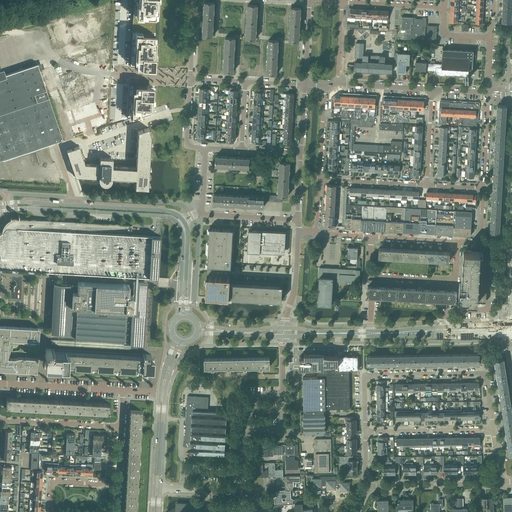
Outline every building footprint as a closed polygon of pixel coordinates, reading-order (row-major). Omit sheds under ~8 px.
[(132,30),(130,66),(146,67),(147,67),(148,67),(154,67),(155,57),(155,56),(155,51),(156,31),(157,18),(157,0),(133,0),(133,17),(132,30)] [(204,13),(204,19),(214,19),(214,13),(215,13),(215,9),(214,9),(215,2),(205,2),(205,8),(204,8),(204,9),(205,9),(204,12),(203,12),(203,13),(204,13)] [(247,15),(247,21),(257,22),(257,15),(258,15),(258,12),(257,12),(258,5),(248,5),(248,11),(247,11),(248,11),(247,15)] [(511,6),(503,5),(502,21),(511,22),(511,6)] [(291,18),(290,24),(300,24),(300,18),(301,18),(301,15),(301,8),(291,7),(291,13),(290,13),(290,14),(291,14),(291,17),(290,17),(290,18),(291,18)] [(356,9),(351,9),(350,12),(348,12),(347,17),(356,18),(356,9)] [(401,29),(401,30),(405,30),(405,32),(404,32),(404,38),(407,39),(421,40),(421,37),(425,37),(425,34),(426,26),(426,25),(426,21),(426,18),(423,18),(423,19),(416,18),(415,18),(415,20),(414,20),(413,19),(414,17),(412,17),(402,16),(401,29)] [(214,19),(204,19),(204,24),(203,24),(203,25),(203,29),(203,28),(203,29),(203,36),(213,36),(213,29),(214,29),(214,26),(213,26),(214,19)] [(257,22),(247,21),(247,27),(246,27),(246,28),(247,28),(246,31),(245,31),(245,32),(246,32),(246,38),(256,39),(256,32),(257,32),(257,29),(256,29),(257,22)] [(300,24),(290,24),(290,30),(289,30),(289,31),(290,31),(290,34),(289,34),(289,35),(290,35),(289,41),(299,41),(300,34),(300,31),(300,24)] [(427,43),(436,43),(437,26),(428,25),(427,43)] [(225,48),(224,54),(234,54),(235,47),(236,44),(235,44),(235,37),(225,37),(225,43),(224,43),(224,44),(225,44),(225,47),(224,47),(224,48),(225,48)] [(268,50),(268,56),(278,57),(278,50),(279,50),(279,47),(278,47),(279,40),(269,39),(268,45),(267,45),(267,46),(268,46),(268,49),(267,49),(267,50),(268,50)] [(355,62),(354,70),(362,70),(362,71),(371,71),(375,72),(384,72),(384,71),(392,72),(392,64),(393,54),(363,52),(364,47),(364,46),(364,43),(356,43),(355,62)] [(436,71),(435,75),(465,77),(465,79),(468,79),(469,70),(472,70),(473,57),(476,57),(475,57),(475,55),(476,55),(473,54),(473,50),(473,51),(443,49),(442,64),(426,63),(426,62),(416,61),(415,70),(426,71),(426,69),(428,69),(428,71),(436,71)] [(396,53),(395,62),(397,62),(397,73),(406,73),(406,64),(406,63),(408,63),(409,53),(396,53)] [(234,54),(224,54),(224,59),(223,59),(223,60),(224,60),(224,64),(223,64),(224,64),(223,71),(233,71),(234,64),(235,61),(234,61),(234,54)] [(278,57),(268,56),(267,62),(266,62),(266,63),(267,63),(267,66),(266,66),(266,67),(267,67),(267,73),(277,74),(277,67),(278,67),(278,64),(277,64),(278,57)] [(0,113),(3,113),(12,138),(57,122),(56,119),(47,93),(40,70),(38,64),(3,75),(2,72),(0,73),(0,113)] [(129,84),(127,118),(152,109),(153,102),(153,97),(153,86),(147,86),(146,85),(129,84)] [(229,87),(228,96),(237,97),(238,93),(238,94),(239,91),(238,91),(238,90),(234,90),(235,88),(229,87)] [(254,91),(254,98),(263,98),(263,96),(262,96),(262,92),(263,92),(264,89),(256,89),(255,91),(254,91)] [(341,117),(342,96),(341,97),(339,97),(339,96),(339,95),(339,96),(335,95),(335,98),(333,98),(331,100),(332,101),(332,102),(332,103),(332,104),(332,105),(332,106),(331,106),(331,107),(332,107),(331,116),(341,117)] [(351,125),(355,126),(374,127),(374,117),(376,117),(377,101),(375,101),(376,98),(375,97),(375,98),(371,97),(371,98),(371,99),(369,99),(369,97),(367,120),(361,120),(351,119),(351,125)] [(361,118),(361,120),(367,120),(369,97),(368,97),(364,97),(364,98),(362,98),(362,97),(361,118)] [(389,121),(389,120),(390,100),(390,98),(383,98),(383,101),(381,101),(380,120),(389,121)] [(404,99),(403,101),(402,123),(402,122),(409,122),(410,100),(404,99)] [(417,100),(410,100),(409,122),(416,122),(416,117),(417,109),(417,100)] [(446,121),(447,115),(447,108),(449,108),(449,102),(440,101),(439,124),(444,124),(444,121),(446,121)] [(447,115),(452,115),(453,109),(459,109),(459,102),(449,102),(449,108),(447,108),(447,115)] [(452,124),(464,125),(464,109),(468,109),(469,103),(459,102),(459,109),(453,109),(452,115),(452,124)] [(464,109),(464,125),(477,126),(478,103),(469,103),(468,109),(464,109)] [(497,105),(496,121),(505,122),(506,105),(497,105)] [(3,113),(0,113),(0,159),(63,139),(57,122),(12,138),(3,113)] [(496,121),(496,137),(504,137),(505,122),(496,121)] [(79,146),(66,150),(75,176),(78,176),(98,178),(98,176),(99,176),(98,178),(99,179),(99,180),(99,181),(100,182),(100,183),(101,183),(102,184),(103,184),(104,185),(105,185),(106,185),(107,185),(107,184),(108,184),(109,184),(110,183),(111,182),(111,181),(112,180),(112,179),(112,177),(113,177),(113,178),(127,179),(135,180),(135,188),(148,188),(150,160),(150,158),(150,149),(151,136),(148,127),(138,131),(136,166),(133,166),(133,162),(113,161),(113,158),(106,157),(100,157),(99,164),(85,163),(79,146)] [(459,127),(459,134),(462,134),(466,135),(476,135),(477,129),(476,129),(476,128),(470,127),(470,129),(469,128),(469,132),(462,132),(462,127),(459,127)] [(196,137),(197,138),(198,138),(198,141),(206,141),(206,138),(205,138),(205,134),(208,135),(209,132),(197,132),(197,133),(196,133),(196,137)] [(235,134),(226,133),(226,136),(228,136),(227,139),(226,139),(226,142),(234,143),(234,140),(235,140),(235,134)] [(496,137),(495,153),(504,153),(504,137),(496,137)] [(391,146),(390,152),(402,153),(402,142),(391,141),(391,146)] [(495,153),(494,169),(503,169),(504,153),(495,153)] [(225,166),(232,167),(233,157),(227,157),(227,156),(226,156),(223,156),(223,155),(222,155),(222,156),(216,156),(215,166),(222,166),(222,167),(225,167),(225,166)] [(233,157),(232,167),(239,167),(239,168),(242,168),(242,167),(249,168),(250,158),(244,157),(243,157),(239,157),(239,156),(238,157),(233,157)] [(348,167),(348,170),(351,170),(354,170),(354,171),(356,171),(357,170),(358,163),(358,160),(358,159),(350,158),(349,158),(349,164),(348,167)] [(279,173),(279,178),(289,179),(289,172),(290,172),(290,169),(290,162),(280,162),(280,168),(279,168),(280,168),(279,172),(279,173)] [(328,163),(328,169),(331,169),(331,172),(336,172),(336,166),(338,167),(338,163),(328,163)] [(494,169),(493,185),(502,185),(503,169),(494,169)] [(278,189),(278,195),(280,195),(283,195),(283,196),(288,196),(288,189),(289,189),(289,186),(289,179),(279,178),(279,184),(278,184),(278,185),(279,185),(278,188),(278,189)] [(325,224),(325,225),(330,225),(330,228),(335,228),(335,225),(334,225),(334,222),(334,220),(334,215),(335,210),(335,208),(335,205),(335,202),(335,200),(335,195),(336,195),(335,195),(336,190),(336,188),(336,185),(327,184),(327,185),(327,190),(327,191),(327,194),(326,194),(326,195),(327,195),(326,198),(326,199),(326,204),(326,205),(326,210),(326,211),(325,214),(325,215),(325,218),(325,219),(325,224)] [(493,185),(492,201),(501,201),(502,185),(493,185)] [(223,204),(230,205),(231,195),(225,194),(225,193),(224,193),(224,194),(220,194),(221,193),(220,193),(220,194),(214,194),(213,204),(220,204),(220,205),(223,205),(223,204)] [(240,205),(247,206),(248,196),(242,195),(242,194),(241,194),(241,195),(237,195),(237,194),(236,194),(236,195),(231,195),(230,205),(237,205),(240,206),(240,205)] [(473,194),(467,194),(467,201),(472,201),(472,202),(476,202),(476,195),(473,195),(473,194)] [(248,196),(247,206),(253,206),(257,207),(257,206),(264,206),(264,200),(264,196),(258,196),(258,195),(257,195),(257,196),(254,196),(254,195),(253,195),(253,196),(248,196)] [(492,201),(491,217),(500,217),(501,201),(492,201)] [(345,219),(345,222),(345,226),(345,228),(360,229),(362,205),(346,204),(346,206),(346,209),(345,212),(345,216),(345,219)] [(362,205),(360,229),(373,230),(375,206),(362,205)] [(385,229),(387,206),(375,206),(373,230),(378,230),(385,231),(385,229)] [(385,229),(385,231),(388,231),(397,231),(397,221),(391,221),(391,212),(402,212),(401,217),(404,217),(405,208),(405,207),(387,206),(385,229)] [(403,232),(411,232),(413,208),(405,208),(404,217),(404,222),(403,232)] [(411,232),(419,233),(421,209),(413,208),(411,232)] [(419,233),(426,233),(427,209),(421,209),(419,233)] [(427,209),(426,233),(435,234),(436,218),(436,209),(427,209)] [(453,219),(452,235),(471,236),(471,229),(472,211),(454,210),(453,219)] [(500,217),(491,217),(490,233),(499,233),(500,217)] [(436,218),(435,234),(440,234),(446,234),(447,219),(436,218)] [(0,233),(0,268),(48,271),(157,277),(160,236),(70,231),(58,230),(13,228),(8,227),(6,227),(5,229),(4,230),(2,232),(0,233)] [(233,229),(210,228),(206,296),(282,301),(283,284),(230,281),(230,277),(227,277),(228,267),(231,267),(233,229)] [(264,230),(261,230),(259,230),(249,230),(248,230),(248,246),(247,251),(260,252),(280,253),(285,253),(285,251),(285,249),(285,242),(286,232),(264,230)] [(348,257),(348,258),(357,258),(358,247),(349,247),(348,257)] [(378,257),(396,258),(397,249),(379,248),(378,257)] [(396,258),(414,259),(414,250),(397,249),(396,258)] [(414,259),(431,260),(432,251),(414,250),(414,259)] [(459,291),(459,294),(460,294),(462,294),(461,298),(466,298),(468,299),(468,301),(470,301),(473,301),(476,301),(486,302),(489,253),(489,252),(483,251),(471,251),(467,250),(465,250),(464,250),(462,283),(459,283),(459,284),(459,285),(459,288),(459,291)] [(432,251),(431,260),(445,261),(449,261),(449,259),(450,259),(450,258),(450,252),(432,251)] [(318,304),(331,305),(331,301),(335,301),(335,302),(339,302),(339,298),(336,298),(336,281),(338,282),(359,283),(360,269),(357,269),(357,266),(347,265),(347,268),(319,267),(319,277),(318,304)] [(372,297),(375,297),(376,280),(368,279),(368,285),(367,297),(368,297),(368,298),(372,298),(372,297)] [(77,285),(54,284),(54,290),(54,296),(53,296),(54,296),(53,302),(53,308),(53,314),(52,314),(53,314),(52,320),(52,326),(52,332),(51,332),(70,333),(71,309),(77,309),(75,339),(130,343),(130,344),(144,345),(147,281),(134,280),(133,288),(128,288),(129,283),(78,281),(77,285)] [(378,298),(382,298),(383,280),(376,280),(375,297),(378,297),(378,298)] [(387,298),(390,298),(391,281),(383,280),(382,298),(386,299),(387,298)] [(392,299),(397,299),(398,281),(391,281),(390,298),(393,298),(392,299)] [(401,299),(404,299),(405,282),(398,281),(397,299),(401,299)] [(407,300),(412,300),(413,282),(405,282),(404,299),(407,299),(407,300)] [(413,282),(412,300),(416,300),(416,301),(416,300),(419,301),(419,300),(420,282),(413,282)] [(422,301),(427,301),(428,283),(420,282),(419,300),(422,300),(422,301)] [(435,283),(428,283),(427,301),(427,300),(434,301),(435,283)] [(437,302),(441,302),(442,284),(435,283),(434,301),(437,301),(437,302)] [(446,301),(449,301),(450,284),(442,284),(441,302),(446,302),(446,301)] [(450,284),(449,301),(452,302),(456,303),(456,302),(457,291),(457,285),(450,284)] [(39,341),(39,335),(39,327),(0,325),(0,369),(2,369),(6,369),(14,370),(18,370),(23,370),(30,371),(36,371),(37,371),(37,362),(38,357),(39,341)] [(54,349),(46,348),(45,365),(146,371),(150,372),(150,371),(152,372),(153,360),(151,360),(151,355),(143,354),(54,349)] [(431,354),(415,355),(415,364),(431,363),(431,354)] [(447,354),(431,354),(431,363),(447,363),(447,354)] [(463,354),(447,354),(447,363),(463,363),(463,354)] [(479,354),(463,354),(463,363),(479,363),(479,354)] [(383,364),(383,355),(367,355),(367,364),(383,364)] [(399,355),(383,355),(383,364),(399,364),(399,355)] [(415,355),(399,355),(399,364),(415,364),(415,355)] [(318,370),(319,370),(339,370),(338,356),(299,356),(299,368),(319,368),(319,370),(318,370)] [(358,356),(338,356),(339,370),(349,370),(358,369),(358,356)] [(253,357),(237,358),(237,367),(244,367),(244,368),(247,368),(247,367),(254,367),(253,357)] [(270,357),(253,357),(254,367),(260,367),(260,368),(263,368),(263,367),(270,367),(270,357)] [(221,367),(221,358),(205,358),(205,368),(212,368),(212,369),(215,369),(215,368),(221,367)] [(237,358),(221,358),(221,367),(228,367),(228,369),(231,369),(231,367),(237,367),(237,358)] [(495,360),(497,376),(506,375),(504,359),(495,360)] [(303,413),(301,413),(301,431),(305,431),(306,435),(323,434),(325,431),(326,431),(326,414),(327,414),(327,408),(340,408),(340,411),(343,411),(343,408),(350,408),(349,370),(339,370),(319,370),(319,377),(303,377),(303,378),(304,409),(303,409),(303,413)] [(497,376),(500,392),(508,390),(506,375),(497,376)] [(377,384),(377,390),(384,390),(390,390),(393,390),(393,384),(390,384),(390,387),(384,387),(384,384),(385,384),(385,380),(378,381),(378,384),(377,384)] [(500,392),(502,407),(511,406),(508,390),(500,392)] [(199,454),(224,455),(227,412),(208,411),(208,409),(208,405),(209,397),(187,396),(187,402),(184,446),(191,447),(190,453),(199,454)] [(6,408),(21,409),(22,398),(7,398),(6,408)] [(21,409),(36,410),(36,399),(22,398),(21,409)] [(36,410),(50,410),(51,400),(36,399),(36,410)] [(50,410),(65,411),(66,401),(51,400),(50,410)] [(65,411),(80,412),(81,402),(66,401),(65,411)] [(80,412),(95,413),(95,403),(81,402),(80,412)] [(95,403),(95,413),(110,414),(110,403),(95,403)] [(502,407),(504,423),(511,422),(511,413),(511,406),(502,407)] [(130,419),(130,424),(141,425),(142,410),(131,410),(130,415),(129,415),(129,419),(130,419)] [(345,423),(346,426),(356,426),(356,420),(354,420),(354,417),(345,417),(345,420),(347,420),(347,423),(345,423)] [(129,433),(129,438),(140,439),(141,425),(130,424),(129,429),(128,433),(129,433)] [(346,433),(346,436),(354,436),(354,433),(356,433),(356,426),(346,426),(346,429),(347,429),(347,432),(346,433)] [(346,442),(346,445),(357,445),(357,438),(354,438),(354,436),(346,436),(346,439),(347,439),(347,442),(346,442)] [(378,441),(378,447),(387,447),(387,444),(385,444),(385,441),(387,441),(387,437),(379,437),(379,441),(378,441)] [(129,447),(128,452),(139,453),(140,439),(129,438),(129,443),(128,443),(128,447),(129,447)] [(314,464),(314,472),(332,472),(331,438),(315,439),(315,444),(313,444),(313,447),(315,447),(315,448),(314,448),(314,452),(315,452),(314,453),(314,458),(312,458),(312,457),(305,457),(305,465),(312,465),(312,464),(314,464)] [(294,456),(298,455),(298,444),(294,444),(294,445),(286,445),(286,444),(282,444),(282,445),(281,445),(273,445),(273,446),(261,446),(261,456),(274,456),(274,454),(282,454),(282,460),(286,460),(286,469),(298,469),(298,460),(295,460),(295,456),(294,456)] [(346,454),(344,455),(344,456),(353,456),(353,454),(354,454),(354,451),(357,451),(357,445),(346,445),(346,448),(347,448),(347,451),(346,451),(346,454)] [(128,461),(127,466),(139,467),(139,453),(128,452),(128,457),(127,457),(127,461),(128,461)] [(344,456),(339,456),(340,464),(348,463),(348,468),(347,468),(347,474),(353,474),(353,473),(357,472),(357,462),(356,462),(356,461),(358,461),(358,460),(353,460),(353,456),(344,456)] [(46,471),(52,471),(53,463),(45,462),(44,468),(47,468),(46,471)] [(269,470),(266,470),(266,471),(263,471),(262,462),(255,463),(255,475),(262,475),(262,476),(269,476),(269,470)] [(269,462),(269,470),(269,476),(283,476),(283,469),(278,469),(278,470),(275,470),(275,462),(269,462)] [(127,475),(127,480),(138,481),(139,467),(127,466),(127,471),(126,475),(127,475)] [(313,474),(307,474),(307,483),(312,483),(313,488),(322,487),(322,485),(327,485),(327,489),(336,489),(336,487),(341,487),(341,491),(350,491),(349,482),(341,482),(341,478),(335,478),(335,476),(319,476),(319,478),(313,479),(313,474)] [(285,476),(285,490),(290,490),(293,490),(293,486),(294,486),(294,481),(296,481),(296,482),(300,482),(300,476),(285,476)] [(126,489),(126,494),(137,495),(138,481),(127,480),(126,485),(126,488),(126,489)] [(273,505),(295,503),(294,499),(293,499),(290,499),(290,490),(285,490),(276,491),(277,497),(276,497),(276,500),(275,500),(276,505),(273,505)] [(125,503),(125,508),(136,509),(137,495),(126,494),(126,499),(125,499),(125,503)] [(294,499),(295,503),(295,511),(313,511),(312,508),(303,509),(302,498),(294,499)] [(430,507),(428,507),(428,508),(428,511),(430,511),(439,511),(440,507),(443,507),(443,498),(438,499),(439,503),(431,503),(430,503),(430,507)] [(462,498),(456,498),(456,508),(453,508),(452,511),(467,511),(467,508),(462,508),(462,498)] [(482,508),(487,507),(487,511),(493,511),(493,507),(493,505),(493,504),(491,505),(491,498),(482,498),(482,508)] [(413,509),(413,499),(398,499),(398,509),(408,509),(408,511),(412,511),(413,509)] [(378,500),(378,511),(376,511),(388,511),(388,500),(378,500)] [(202,511),(202,506),(203,505),(202,505),(199,505),(199,507),(198,511),(194,511),(195,507),(195,505),(195,503),(195,504),(190,504),(177,503),(176,511),(202,511)]
